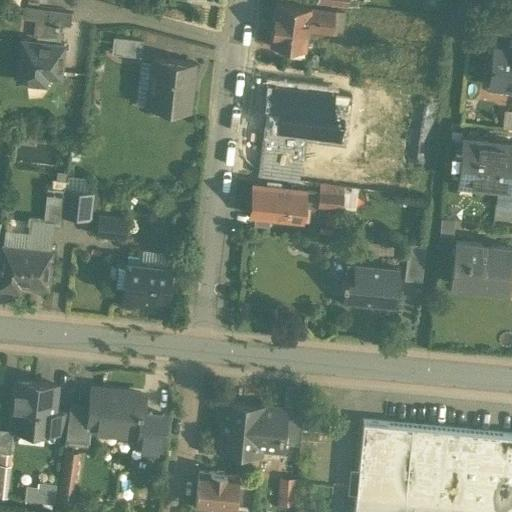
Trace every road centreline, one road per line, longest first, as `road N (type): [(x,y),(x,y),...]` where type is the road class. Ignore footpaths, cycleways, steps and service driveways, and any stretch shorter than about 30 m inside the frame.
road 1 (residential): [(200,351),(247,0)]
road 2 (tertiary): [(511,380),(200,351)]
road 3 (tertiary): [(200,351),(0,327)]
road 4 (residential): [(200,351),(178,511)]
